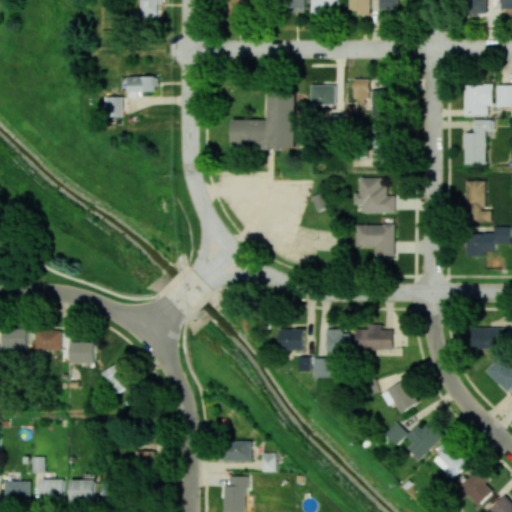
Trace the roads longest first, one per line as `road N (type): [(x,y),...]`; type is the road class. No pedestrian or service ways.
road 1 (residential): [(188,48),(511,50)]
road 2 (residential): [(230,245),(256,267),(302,286),(511,291)]
road 3 (residential): [(434,291),(433,0)]
road 4 (residential): [(230,245),(206,215),(193,177),(188,0)]
road 5 (residential): [(187,511),(184,401),(144,332)]
road 6 (residential): [(511,448),(467,404),(443,365),(434,291)]
road 7 (residential): [(0,290),(72,293),(144,332)]
